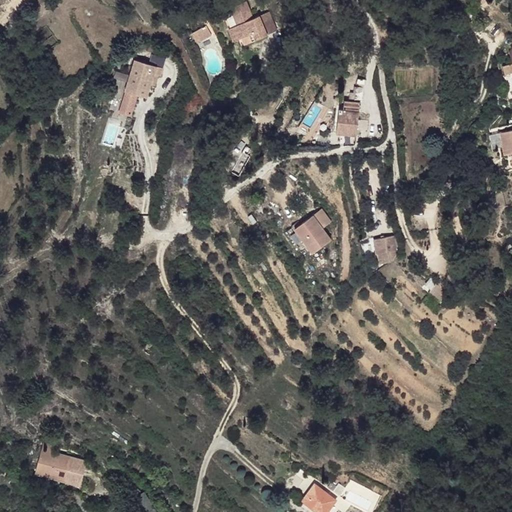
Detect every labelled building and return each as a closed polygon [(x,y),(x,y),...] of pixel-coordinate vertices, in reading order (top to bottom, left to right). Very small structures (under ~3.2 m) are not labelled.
[(240,0),(235,0),(224,6),(228,14),(233,10),(237,19),(232,21),(228,23),(235,36),(238,35),(241,41),(264,30),(255,10),(247,14),(240,0)] [(237,19),(233,10),(228,14),(232,21),(237,19)] [(235,36),(228,23),(224,25),(230,38),(235,36)] [(197,42),(212,34),(208,25),(192,33),(197,42)] [(467,28),(454,33),(463,50),(473,45),(467,28)] [(133,115),(138,95),(152,99),(161,65),(134,58),(119,112),(133,115)] [(511,63),(503,66),(505,74),(511,72),(511,63)] [(345,108),(336,107),(335,129),(354,131),(357,109),(345,108)] [(511,121),(497,124),(497,125),(499,133),(509,131),(511,141),(511,121)] [(511,141),(509,131),(499,133),(501,146),(511,143),(511,141)] [(334,220),(324,206),(297,224),(315,251),(333,238),(326,227),(334,220)] [(402,250),(399,232),(379,237),(381,253),(384,252),(386,263),(392,261),(395,260),(402,250)] [(435,282),(429,274),(424,277),(428,282),(426,285),(428,288),(435,282)] [(443,291),(435,282),(428,288),(436,298),(443,291)] [(160,347),(150,339),(143,347),(152,356),(160,347)] [(171,356),(160,347),(152,356),(163,365),(171,356)] [(66,467),(37,457),(30,479),(59,489),(66,467)] [(322,511),(336,494),(314,477),(308,484),(313,488),(304,498),(322,511)] [(313,488),(308,484),(301,495),(304,498),(313,488)]
